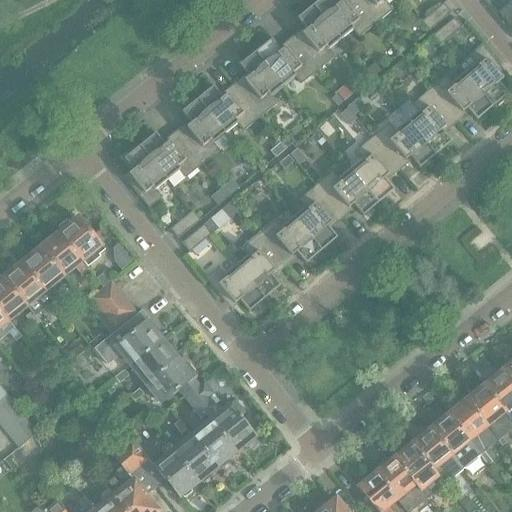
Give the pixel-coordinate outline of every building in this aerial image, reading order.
[(359,38),(376,24),(356,0),(337,0),(336,1),(335,0),(319,0),(313,5),(341,40),(353,30),(359,38)] [(387,3),(390,0),(356,0),(376,24),(393,11),(387,3)] [(511,2),(511,4),(499,12),(511,28),(511,2)] [(451,13),(444,4),(443,4),(421,21),(429,31),(451,13)] [(329,50),(341,40),(313,5),(298,18),(305,26),(291,38),(318,71),(335,57),(329,50)] [(462,27),(455,18),(433,36),(440,45),(462,27)] [(301,84),(318,71),(291,38),(278,48),(271,39),(255,52),(283,87),(295,77),(301,84)] [(400,54),(407,49),(400,40),(394,46),(400,54)] [(458,66),(465,74),(491,108),(508,94),(498,82),(502,79),(495,69),(499,66),(483,46),(458,66)] [(271,96),(283,87),(255,52),(240,65),(247,73),(233,84),(260,117),(277,104),(271,96)] [(372,78),(381,71),(374,63),(366,70),(372,78)] [(476,120),(491,108),(465,74),(453,84),(447,77),(430,90),(456,123),(470,112),(476,120)] [(243,131),(260,117),(233,84),(220,95),(213,86),(197,99),(225,133),(237,124),(243,131)] [(337,94),(343,102),(352,95),(345,86),(336,93),(337,94)] [(444,133),(456,123),(430,90),(413,104),(420,112),(408,122),(435,155),(451,142),(444,133)] [(338,106),(343,102),(337,94),(332,98),(338,106)] [(212,143),(225,133),(197,99),(182,111),(189,120),(175,131),(202,164),(218,151),(212,143)] [(354,115),(364,107),(358,99),(347,107),(348,108),(354,115)] [(357,119),(354,115),(348,108),(340,115),(349,125),(357,119)] [(419,168),(435,155),(408,122),(396,132),(390,124),(372,138),(399,171),(413,160),(419,168)] [(185,178),(202,164),(175,131),(162,142),(155,133),(139,146),(166,180),(179,170),(185,178)] [(286,149),(294,142),(289,136),(281,142),(286,149)] [(386,182),(399,171),(372,138),(355,152),(362,160),(350,170),(377,204),(393,190),(386,182)] [(276,157),(285,149),(281,144),(271,152),(276,157)] [(155,189),(166,180),(139,146),(124,158),(133,170),(128,174),(136,184),(132,187),(148,208),(161,197),(155,189)] [(306,159),(297,149),(290,154),(299,164),(306,159)] [(284,170),(294,162),(288,155),(278,163),(284,170)] [(362,216),(377,204),(350,170),(338,180),(332,173),(315,186),(342,219),(355,208),(362,216)] [(228,197),(239,188),(232,180),(221,189),(228,197)] [(329,229),(342,219),(315,186),(298,201),(305,208),(293,218),(320,252),(336,238),(329,229)] [(218,205),(228,197),(221,189),(211,197),(218,205)] [(228,218),(238,210),(232,202),(221,210),(228,218)] [(177,238),(199,220),(192,211),(170,229),(177,238)] [(96,256),(104,250),(78,218),(70,224),(68,221),(58,229),(60,232),(59,233),(82,261),(93,253),(96,256)] [(305,264),(320,252),(293,218),(281,228),(275,220),(258,234),(284,267),(298,256),(305,264)] [(104,236),(112,229),(105,219),(96,226),(104,236)] [(217,229),(209,220),(203,225),(211,234),(217,229)] [(189,252),(211,234),(203,225),(181,243),(189,252)] [(89,269),(82,261),(59,233),(51,239),(50,237),(40,245),(41,247),(40,247),(64,276),(75,267),(81,275),(89,269)] [(272,277),(284,267),(258,234),(241,248),(248,256),(236,266),(264,299),(279,286),(272,277)] [(46,291),(64,276),(40,247),(33,253),(32,252),(22,261),(22,262),(46,291)] [(45,291),(46,291),(22,262),(14,268),(13,267),(3,276),(4,277),(27,306),(36,317),(48,307),(55,302),(45,291)] [(248,312),(264,299),(236,266),(224,276),(217,268),(204,279),(221,298),(225,294),(233,304),(238,300),(248,312)] [(104,288),(110,283),(103,275),(95,281),(102,289),(102,290),(104,288)] [(0,310),(8,321),(27,306),(4,277),(0,280),(0,310)] [(102,290),(89,300),(97,310),(119,293),(111,284),(110,283),(104,288),(102,290)] [(127,302),(119,293),(97,310),(105,320),(127,302)] [(55,302),(48,307),(52,313),(59,307),(55,302)] [(127,302),(105,320),(113,330),(132,314),(135,312),(127,302)] [(8,321),(0,310),(0,329),(4,335),(6,333),(13,328),(14,327),(8,321)] [(33,328),(40,323),(31,313),(25,318),(33,328)] [(156,329),(152,329),(146,322),(115,347),(130,366),(162,340),(161,339),(162,335),(156,329)] [(14,343),(21,338),(13,328),(6,333),(14,343)] [(172,348),(167,347),(162,340),(130,366),(145,385),(177,359),(176,358),(177,354),(172,348)] [(79,345),(68,354),(73,361),(84,352),(79,345)] [(187,366),(183,366),(177,359),(145,385),(161,405),(178,392),(184,400),(199,388),(198,388),(192,380),(193,379),(191,376),(192,373),(187,366)] [(511,360),(507,364),(508,365),(501,371),(511,383),(511,360)] [(119,384),(128,376),(124,371),(115,379),(119,384)] [(511,383),(501,371),(499,373),(498,371),(489,379),(490,380),(483,385),(505,413),(511,420),(511,383)] [(207,398),(212,394),(204,384),(198,388),(199,388),(184,400),(192,410),(197,406),(206,416),(210,421),(235,453),(242,447),(247,448),(254,442),(253,438),(255,437),(240,419),(242,418),(240,416),(243,414),(233,402),(220,412),(215,406),(214,407),(207,398)] [(511,429),(511,420),(505,413),(483,385),(482,387),(481,386),(471,394),(472,395),(465,401),(487,427),(498,441),(502,446),(506,442),(502,438),(511,429)] [(134,403),(143,395),(139,390),(129,398),(134,403)] [(0,414),(13,404),(5,394),(0,398),(0,414)] [(498,441),(487,427),(465,401),(463,402),(462,401),(453,408),(454,409),(447,415),(469,442),(480,455),(488,465),(492,462),(484,452),(498,441)] [(21,414),(17,409),(13,404),(0,414),(0,426),(2,429),(21,414)] [(197,406),(192,410),(201,420),(206,416),(197,406)] [(10,439),(29,424),(21,414),(2,429),(10,439)] [(480,455),(469,442),(447,415),(445,416),(445,415),(435,423),(436,424),(430,429),(452,456),(463,469),(480,455)] [(228,459),(235,453),(210,421),(192,436),(217,468),(222,468),(228,463),(228,459)] [(181,435),(186,431),(179,422),(174,426),(181,435)] [(18,449),(37,434),(29,424),(10,439),(18,449)] [(463,469),(452,456),(430,429),(428,430),(427,429),(417,437),(418,439),(412,444),(433,471),(444,484),(449,480),(463,469)] [(209,474),(217,468),(192,436),(172,452),(198,483),(199,483),(203,484),(210,478),(209,474)] [(198,483),(172,452),(167,446),(160,451),(164,456),(152,466),(130,439),(122,446),(123,448),(127,453),(155,488),(163,481),(165,481),(179,499),(180,497),(184,499),(191,494),(191,489),(198,483)] [(444,484),(433,471),(412,444),(410,445),(409,444),(399,452),(400,453),(394,459),(426,499),(444,484)] [(155,488),(127,453),(123,448),(112,456),(119,465),(114,469),(122,479),(120,481),(126,487),(114,497),(125,511),(157,511),(145,496),(155,488)] [(394,459),(392,460),(391,459),(381,466),(382,467),(376,473),(397,500),(407,511),(409,511),(426,499),(394,459)] [(94,488),(102,482),(93,471),(85,477),(94,488)] [(388,511),(386,509),(397,500),(376,473),(373,475),(373,473),(363,481),(364,482),(357,488),(375,511),(388,511)] [(125,511),(114,497),(108,490),(100,497),(106,504),(95,511),(125,511)] [(94,511),(84,499),(79,504),(85,511),(87,509),(88,511),(61,511),(55,504),(46,511),(94,511)] [(360,511),(350,499),(340,507),(335,500),(328,505),(324,505),(317,510),(317,511),(360,511)]
